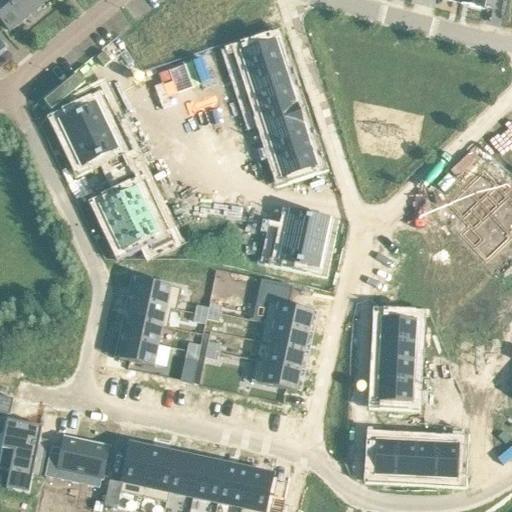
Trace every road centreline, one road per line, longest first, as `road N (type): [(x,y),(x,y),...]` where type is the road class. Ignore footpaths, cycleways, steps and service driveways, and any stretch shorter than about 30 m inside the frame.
road 1 (residential): [(81,403),(298,451),(348,492),(376,503),(454,503),(511,474)]
road 2 (residential): [(8,86),(101,289),(81,403)]
road 3 (residential): [(293,0),(289,13),(354,218),(362,220)]
road 4 (residential): [(511,89),(370,221)]
road 5 (residential): [(511,45),(326,0)]
road 6 (residential): [(8,86),(115,0)]
